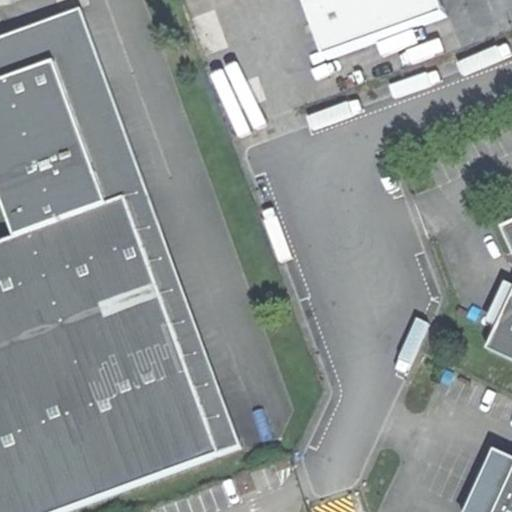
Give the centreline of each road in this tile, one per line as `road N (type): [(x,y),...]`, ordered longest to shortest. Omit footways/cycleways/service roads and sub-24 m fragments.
road 1 (unclassified): [(511,76),(363,132),(335,169),(376,319),(377,351),(377,378),(343,453)]
road 2 (unknown): [(106,0),(258,386)]
road 3 (unknown): [(377,351),(439,486),(441,511)]
